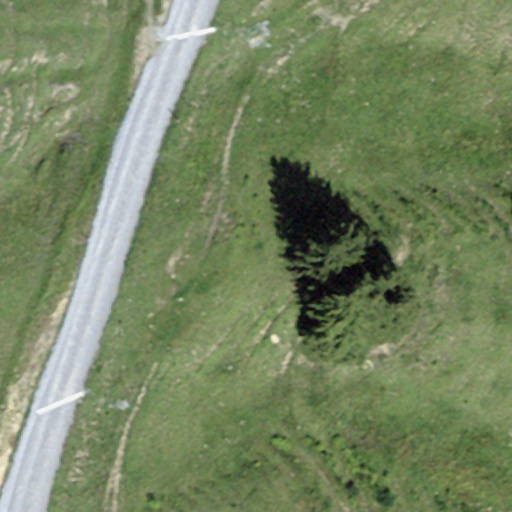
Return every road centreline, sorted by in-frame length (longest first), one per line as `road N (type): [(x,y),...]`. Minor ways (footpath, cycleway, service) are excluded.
road 1 (track): [(170,60),(26,511)]
road 2 (track): [(170,60),(248,47),(341,0)]
